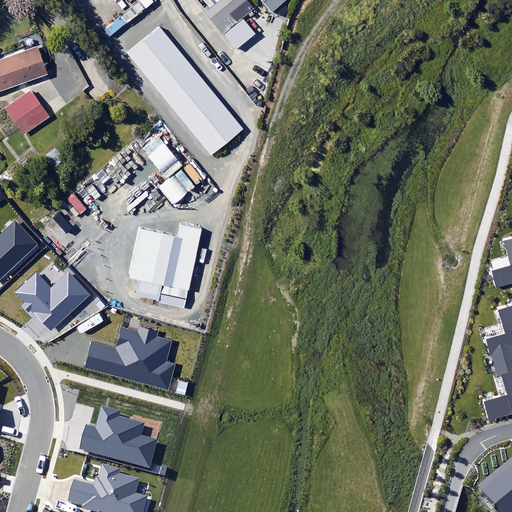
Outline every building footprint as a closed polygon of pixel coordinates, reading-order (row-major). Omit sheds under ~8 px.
[(237,49),(255,34),(243,19),(255,9),(247,0),(202,0),(208,6),(203,10),(237,49)] [(261,0),(272,12),(286,0),(261,0)] [(241,127),(158,26),(126,52),(209,153),(241,127)] [(0,90),(48,74),(38,46),(0,59),(0,90)] [(32,90),(5,108),(23,135),(50,117),(32,90)] [(0,278),(37,244),(15,220),(0,234),(0,278)] [(178,236),(137,228),(128,277),(186,288),(198,227),(180,224),(178,236)] [(511,238),(504,241),(511,265),(492,270),(496,287),(511,282),(511,238)] [(31,310),(50,331),(89,294),(68,272),(51,288),(36,272),(15,292),(25,302),(22,305),(29,312),(31,310)] [(157,285),(138,280),(135,291),(155,296),(157,285)] [(235,310),(219,306),(216,319),(231,323),(235,310)] [(486,339),(493,363),(511,357),(511,306),(500,310),(507,333),(486,339)] [(91,341),(84,367),(168,390),(175,364),(167,362),(172,340),(158,336),(159,331),(139,326),(137,332),(122,328),(117,348),(91,341)] [(226,349),(215,346),(212,358),(222,361),(226,349)] [(511,357),(493,363),(497,377),(502,375),(508,394),(484,401),(490,419),(511,412),(511,357)] [(179,380),(176,392),(185,395),(188,383),(179,380)] [(79,449),(150,467),(158,439),(141,435),(144,423),(118,416),(120,411),(101,406),(95,427),(86,425),(79,449)] [(496,503),(503,511),(511,511),(511,460),(479,485),(494,505),(496,503)] [(82,504),(81,508),(98,511),(143,511),(147,496),(136,493),(140,478),(118,473),(120,469),(101,464),(98,477),(96,476),(94,485),(74,480),(69,500),(82,504)]
